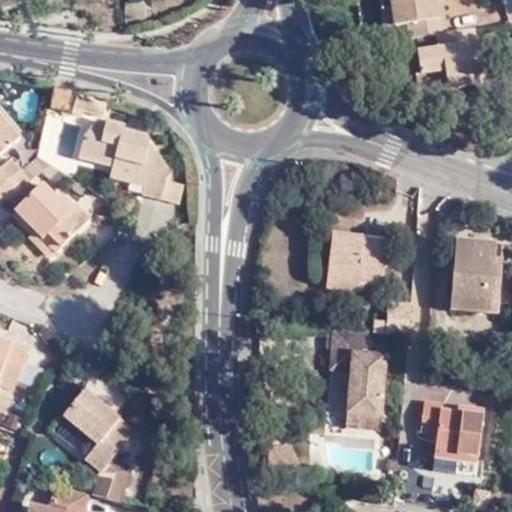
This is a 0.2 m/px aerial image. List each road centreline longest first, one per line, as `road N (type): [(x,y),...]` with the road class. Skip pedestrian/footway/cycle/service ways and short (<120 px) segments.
road 1 (tertiary): [(230,511),(216,380),(225,218)]
road 2 (tertiary): [(204,55),(70,58),(0,45)]
road 3 (tertiary): [(392,149),(511,190)]
